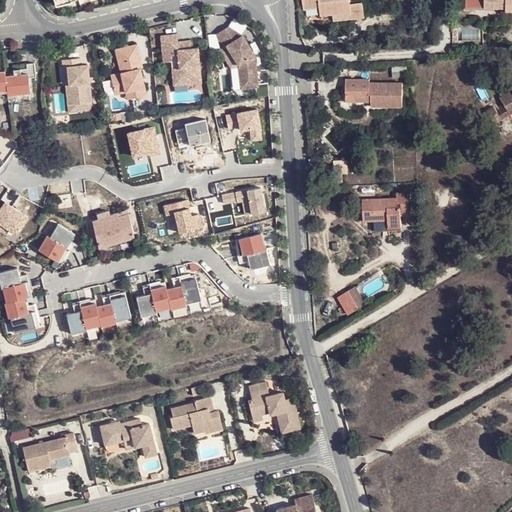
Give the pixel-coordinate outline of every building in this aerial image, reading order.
[(347,0),(301,0),(303,12),(317,11),(318,20),(349,16),(349,23),(365,21),(364,6),(348,6),(347,0)] [(507,10),(511,9),(511,0),(466,0),(467,8),(507,7),(507,10)] [(241,36),(227,27),(215,34),(223,47),(225,46),(238,65),(237,65),(240,89),(257,86),(253,55),(241,36)] [(177,34),(161,37),(164,63),(172,62),(172,70),(174,82),(193,80),(192,70),(199,69),(197,48),(191,49),(189,49),(190,53),(179,55),(178,42),(177,34)] [(190,41),(178,42),(179,55),(190,53),(189,49),(191,49),(190,41)] [(142,66),(137,42),(115,47),(121,71),(110,74),(114,87),(124,84),(125,90),(130,89),(132,96),(146,93),(140,66),(142,66)] [(70,85),(72,105),(92,103),(88,65),(81,66),(80,58),(63,60),(64,68),(68,68),(70,85)] [(172,62),(164,63),(165,70),(172,70),(172,62)] [(0,91),(9,90),(9,95),(32,93),(31,78),(38,77),(36,63),(28,64),(29,68),(15,70),(16,75),(7,76),(6,71),(0,71),(0,91)] [(199,69),(192,70),(193,80),(174,82),(175,86),(201,82),(199,69)] [(377,121),(407,119),(405,95),(373,98),(373,95),(350,96),(351,118),(371,117),(371,114),(376,114),(377,121)] [(500,107),(493,111),(500,123),(507,119),(500,107)] [(261,109),(225,116),(227,127),(242,124),(244,135),(265,131),(261,109)] [(154,132),(133,136),(137,158),(158,154),(154,132)] [(13,153),(14,152),(6,144),(0,150),(0,163),(3,166),(8,160),(11,156),(13,153)] [(259,187),(220,195),(221,204),(240,200),(243,213),(263,210),(259,187)] [(396,213),(396,214),(416,203),(415,187),(403,188),(403,193),(370,196),(371,216),(391,215),(391,213),(396,213)] [(190,200),(167,206),(171,219),(180,216),(184,234),(203,229),(198,210),(192,212),(190,200)] [(31,216),(4,203),(0,210),(0,230),(19,240),(31,216)] [(416,203),(396,214),(396,223),(410,223),(409,208),(416,207),(416,203)] [(99,247),(136,236),(129,214),(120,216),(119,213),(111,215),(110,212),(101,215),(102,219),(93,222),(99,247)] [(56,227),(48,241),(68,253),(72,255),(76,248),(69,245),(73,238),(56,227)] [(260,232),(235,238),(241,261),(248,259),(250,268),(270,263),(266,247),(264,248),(260,232)] [(68,253),(48,241),(46,239),(37,253),(57,266),(60,265),(68,253)] [(0,278),(2,288),(4,288),(29,282),(27,275),(20,277),(18,268),(0,272),(0,278)] [(195,275),(180,278),(187,303),(202,300),(195,275)] [(175,287),(167,289),(171,307),(172,309),(187,305),(187,303),(180,278),(174,280),(175,287)] [(4,288),(7,302),(25,299),(33,297),(29,282),(4,288)] [(166,282),(151,285),(157,311),(171,307),(167,289),(166,282)] [(138,296),(142,316),(157,313),(157,311),(151,285),(144,287),(146,295),(138,296)] [(357,287),(349,291),(358,307),(365,303),(357,287)] [(126,292),(111,295),(117,321),(132,317),(126,292)] [(117,322),(117,321),(111,295),(104,297),(106,304),(98,306),(101,325),(102,326),(117,322)] [(9,318),(11,318),(36,311),(35,305),(27,306),(25,299),(7,302),(5,303),(9,318)] [(97,299),(81,303),(87,328),(101,325),(98,306),(97,299)] [(81,303),(75,304),(76,312),(67,314),(72,334),(87,330),(87,328),(81,303)] [(40,326),(36,311),(11,318),(15,333),(40,326)] [(255,399),(272,394),(269,381),(252,385),(255,399)] [(282,392),(272,394),(255,399),(249,400),(252,414),(261,413),(268,411),(276,410),(277,413),(279,424),(286,423),(287,430),(299,427),(293,400),(284,402),(282,392)] [(215,427),(222,425),(219,411),(215,412),(211,414),(209,407),(214,407),(211,396),(196,399),(196,402),(198,407),(190,410),(189,404),(175,408),(177,416),(172,417),(176,432),(194,428),(197,434),(206,432),(215,430),(215,427)] [(136,441),(137,450),(144,449),(146,459),(159,456),(152,426),(143,428),(141,422),(123,426),(122,422),(103,428),(106,442),(124,438),(125,444),(136,441)] [(224,432),(222,425),(215,427),(215,430),(206,432),(207,437),(224,432)] [(69,453),(77,451),(73,433),(62,435),(63,437),(23,448),(29,471),(51,466),(50,462),(69,457),(69,453)] [(107,448),(125,444),(124,438),(106,442),(107,448)] [(128,453),(137,450),(136,441),(125,444),(128,453)] [(315,511),(311,496),(300,498),(302,504),(295,506),(278,511),(315,511)]
